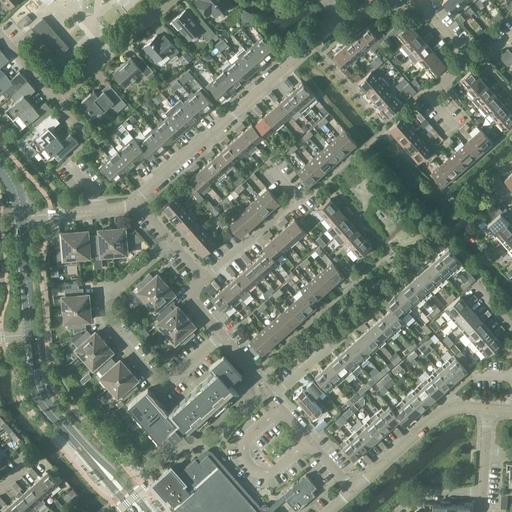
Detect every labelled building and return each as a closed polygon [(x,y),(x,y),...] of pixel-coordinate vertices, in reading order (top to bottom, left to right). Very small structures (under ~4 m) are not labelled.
[(212,10),(216,15),(229,4),(225,0),(199,0),(196,3),(207,15),(212,10)] [(463,7),(457,0),(444,0),(442,2),(454,16),(454,15),(461,23),(465,19),(458,12),(463,7)] [(457,0),(463,7),(470,15),(474,12),(467,4),(471,0),(472,0),(479,7),(483,4),(479,0),(457,0)] [(219,38),(215,34),(200,16),(195,21),(185,10),(171,23),(177,30),(179,29),(189,40),(199,31),(207,41),(212,37),(215,41),(219,38)] [(27,16),(22,20),(26,25),(31,21),(27,16)] [(31,28),(57,57),(68,47),(42,18),(31,28)] [(397,36),(404,44),(416,33),(409,24),(402,30),(399,27),(395,27),(385,35),(388,38),(392,34),(395,37),(397,36)] [(374,51),(388,38),(385,35),(383,33),(379,32),(375,35),(367,26),(364,29),(361,26),(359,29),(359,30),(360,32),(358,33),(373,50),(373,49),(374,51)] [(371,51),(373,50),(358,33),(357,35),(355,33),(354,33),(351,35),(353,38),(350,40),(361,53),(368,48),(371,51)] [(408,54),(409,53),(424,41),(416,33),(404,44),(401,46),(408,54)] [(171,59),(179,51),(170,41),(165,45),(157,35),(143,47),(156,62),(166,53),(171,59)] [(260,39),(254,44),(267,59),(272,55),(274,57),(277,54),(260,35),(258,36),(260,39)] [(355,59),(361,53),(350,40),(347,43),(345,41),(343,43),(342,45),(344,46),(342,48),(355,62),(357,60),(355,59)] [(413,54),(418,60),(431,49),(424,41),(409,53),(411,55),(413,54)] [(246,47),(244,48),(262,68),(264,65),(262,63),(267,59),(254,44),(248,49),(246,47)] [(378,49),(384,55),(388,52),(382,45),(378,49)] [(235,54),(239,57),(252,72),(257,68),(259,70),(262,68),(244,48),(243,47),(235,54)] [(353,63),(355,62),(342,48),(341,49),(339,48),(337,48),(335,50),(337,52),(334,55),(345,68),(352,62),(353,63)] [(511,53),(508,48),(503,53),(511,62),(511,61),(511,53)] [(422,68),(424,70),(438,57),(431,49),(418,60),(424,66),(422,68)] [(0,78),(5,74),(0,67),(9,60),(1,51),(0,51),(0,78)] [(179,58),(185,65),(192,58),(186,52),(179,58)] [(511,62),(503,53),(499,57),(507,66),(511,62)] [(231,60),(229,62),(246,81),(249,79),(247,77),(252,72),(239,57),(233,62),(231,60)] [(438,57),(424,70),(425,71),(427,70),(433,77),(445,65),(438,57)] [(155,75),(152,71),(153,71),(142,59),(136,65),(130,58),(113,74),(125,87),(142,72),(146,77),(147,76),(150,79),(155,75)] [(220,67),(223,71),(237,86),(241,82),(243,84),(246,81),(229,62),(228,60),(220,67)] [(464,88),(466,90),(480,78),(479,76),(480,75),(480,73),(478,70),(475,72),(473,69),(460,80),(466,87),(464,88)] [(216,74),(214,75),(231,95),(234,92),(232,90),(237,86),(223,71),(218,76),(216,74)] [(0,94),(5,90),(10,96),(27,81),(19,72),(10,80),(5,74),(0,78),(0,94)] [(364,90),(366,92),(382,77),(381,76),(377,79),(371,72),(358,83),(361,86),(359,89),(361,91),(363,91),(364,90)] [(231,95),(214,75),(212,77),(214,79),(208,85),(221,100),(226,95),(228,97),(231,95)] [(373,100),(386,89),(389,85),(382,77),(366,92),(367,93),(366,95),(366,96),(368,99),(370,97),(373,100)] [(469,90),(474,97),(487,86),(485,83),(487,81),(485,78),(483,78),(481,79),(480,78),(466,90),(467,92),(469,90)] [(5,111),(13,120),(32,104),(26,98),(35,90),(27,81),(10,96),(16,102),(5,111)] [(302,83),(294,90),(306,103),(314,96),(302,83)] [(404,87),(411,95),(416,91),(408,83),(404,87)] [(478,105),(480,106),(494,94),(493,92),(494,91),(494,89),(492,86),(490,89),(487,86),(474,97),(480,103),(478,105)] [(117,112),(126,104),(112,87),(105,93),(104,91),(98,96),(93,91),(82,101),(94,115),(102,108),(104,110),(111,104),(117,112)] [(447,91),(455,100),(458,97),(451,88),(447,91)] [(191,92),(189,94),(207,114),(209,111),(207,109),(213,104),(200,89),(193,95),(191,92)] [(378,106),(380,108),(393,97),(386,89),(373,100),(375,103),(373,105),(375,107),(377,107),(378,106)] [(294,90),(287,96),(298,110),(306,103),(294,90)] [(162,101),(158,94),(152,98),(157,105),(162,101)] [(190,98),(184,103),(197,118),(202,114),(204,116),(207,114),(189,94),(188,96),(190,98)] [(486,115),(489,113),(501,102),(499,99),(501,97),(499,94),(497,94),(496,95),(494,94),(480,106),(479,107),(486,115)] [(287,96),(279,103),(291,116),(298,110),(287,96)] [(393,97),(380,108),(382,110),(380,111),(380,113),(382,115),(385,113),(388,116),(400,105),(393,97)] [(143,103),(147,107),(152,103),(148,99),(143,103)] [(197,118),(184,103),(180,99),(173,106),(191,127),(194,124),(192,122),(197,118)] [(31,120),(36,125),(37,126),(52,112),(52,113),(54,111),(46,102),(37,110),(32,104),(13,120),(21,129),(31,120)] [(493,121),(494,123),(509,110),(507,108),(508,107),(509,105),(506,103),(504,105),(501,102),(489,113),(494,119),(493,121)] [(279,103),(271,110),(283,123),(291,116),(279,103)] [(165,113),(168,116),(182,131),(186,127),(188,130),(191,127),(173,106),(165,113)] [(271,110),(264,116),(275,130),(283,123),(271,110)] [(509,110),(494,123),(496,124),(497,123),(503,130),(511,122),(511,110),(510,112),(509,110)] [(29,143),(37,152),(56,135),(51,129),(60,121),(52,113),(52,112),(37,126),(36,125),(34,127),(40,133),(29,143)] [(138,121),(132,115),(129,118),(134,125),(138,121)] [(396,137),(409,126),(412,123),(405,115),(389,129),(396,137)] [(161,119),(159,121),(176,140),(179,138),(177,136),(182,131),(168,116),(163,121),(161,119)] [(275,130),(264,116),(256,124),(267,137),(275,130)] [(420,125),(423,128),(429,123),(425,119),(421,122),(422,123),(420,125)] [(159,125),(153,130),(166,145),(171,141),(173,143),(176,140),(159,121),(157,123),(159,125)] [(252,124),(244,131),(255,145),(263,137),(252,124)] [(166,145),(153,130),(150,126),(142,133),(143,134),(161,154),(163,151),(161,149),(166,145)] [(396,137),(404,145),(416,134),(409,126),(396,137)] [(481,130),(472,137),(483,150),(492,142),(481,130)] [(244,131),(236,138),(248,151),(255,145),(244,131)] [(345,131),(336,138),(348,151),(356,144),(349,136),(350,135),(347,132),(346,132),(345,131)] [(56,135),(37,152),(45,161),(56,151),(62,158),(79,143),(70,133),(61,141),(56,135)] [(133,137),(133,138),(151,158),(156,154),(158,156),(161,154),(143,134),(141,136),(143,138),(138,143),(133,137)] [(404,145),(411,153),(423,142),(416,134),(404,145)] [(472,137),(464,144),(475,157),(483,150),(472,137)] [(125,141),(123,142),(140,162),(143,159),(141,157),(146,153),(151,159),(151,158),(133,138),(127,143),(125,141)] [(236,138),(228,145),(240,158),(248,151),(236,138)] [(336,138),(329,144),(340,158),(348,151),(336,138)] [(123,146),(118,151),(131,166),(136,162),(137,164),(140,162),(123,142),(121,144),(123,146)] [(423,142),(411,153),(418,162),(429,153),(431,151),(423,142)] [(329,144),(321,151),(333,164),(340,158),(329,144)] [(464,144),(456,151),(467,164),(475,157),(464,144)] [(228,145),(221,152),(232,165),(240,158),(228,145)] [(110,154),(108,156),(125,175),(128,173),(126,170),(131,166),(118,151),(112,156),(110,154)] [(321,151),(313,158),(325,171),(333,164),(321,151)] [(456,151),(448,158),(459,171),(467,164),(456,151)] [(221,152),(213,158),(225,172),(232,165),(221,152)] [(125,175),(108,156),(106,157),(108,160),(99,168),(105,175),(108,173),(115,180),(120,175),(122,178),(125,175)] [(213,158),(205,165),(217,178),(225,172),(213,158)] [(313,158),(306,164),(317,178),(325,171),(313,158)] [(448,158),(440,166),(451,178),(459,171),(448,158)] [(317,178),(306,164),(298,172),(309,185),(317,178)] [(205,165),(198,172),(209,185),(217,178),(205,165)] [(451,178),(440,166),(431,173),(442,186),(451,178)] [(209,185),(198,172),(190,179),(201,192),(209,185)] [(268,189),(260,196),(271,209),(279,202),(268,189)] [(260,196),(252,203),(263,216),(271,209),(260,196)] [(161,208),(168,216),(182,205),(174,197),(173,198),(172,197),(168,200),(169,201),(161,208)] [(317,210),(324,218),(337,207),(330,199),(317,210)] [(252,203),(244,209),(256,223),(263,216),(252,203)] [(168,216),(175,224),(188,212),(182,205),(168,216)] [(483,219),(495,233),(508,221),(505,218),(507,216),(505,214),(508,211),(505,208),(502,211),(498,206),(493,211),(483,219)] [(324,218),(331,226),(344,214),(337,207),(324,218)] [(244,209),(237,216),(248,229),(256,223),(244,209)] [(182,232),(195,220),(198,217),(191,210),(188,212),(175,224),(182,232)] [(331,226),(338,234),(351,222),(344,214),(331,226)] [(248,229),(237,216),(229,223),(240,236),(248,229)] [(294,219),(286,226),(298,240),(306,232),(294,219)] [(182,232),(189,239),(202,228),(195,220),(182,232)] [(495,233),(502,241),(511,231),(511,226),(508,221),(495,233)] [(338,234),(344,241),(357,230),(351,222),(338,234)] [(286,226),(279,233),(290,246),(298,240),(286,226)] [(124,228),(112,229),(114,254),(126,253),(126,250),(132,249),(131,232),(125,233),(124,228)] [(189,239),(195,247),(208,235),(202,228),(189,239)] [(99,235),(93,236),(95,253),(101,252),(101,255),(114,254),(112,229),(99,230),(99,235)] [(344,241),(351,249),(364,237),(357,230),(344,241)] [(87,231),(74,232),(77,257),(89,256),(89,253),(95,253),(93,236),(87,236),(87,231)] [(511,231),(502,241),(509,249),(511,246),(511,231)] [(77,257),(74,232),(62,233),(63,247),(57,248),(58,265),(77,263),(77,257)] [(279,233),(271,240),(283,253),(290,246),(279,233)] [(143,241),(137,234),(133,234),(134,244),(138,244),(143,241)] [(208,235),(195,247),(202,255),(210,248),(211,249),(215,246),(214,245),(216,243),(208,235)] [(364,237),(351,249),(358,257),(360,255),(361,256),(364,253),(364,252),(371,246),(364,237)] [(263,247),(266,251),(267,250),(275,260),(275,259),(283,253),(271,240),(263,247)] [(449,249),(440,256),(454,271),(462,264),(449,249)] [(266,251),(259,257),(271,270),(279,263),(275,259),(275,260),(267,250),(266,251)] [(440,256),(433,262),(447,278),(454,271),(440,256)] [(259,257),(251,264),(263,277),(271,270),(259,257)] [(332,262),(324,269),(336,282),(344,275),(332,262)] [(433,262),(425,269),(439,285),(447,278),(433,262)] [(251,264),(244,271),(255,284),(263,277),(251,264)] [(324,269),(316,276),(328,289),(336,282),(324,269)] [(425,269),(417,276),(431,292),(439,285),(425,269)] [(244,271),(236,277),(248,290),(255,284),(244,271)] [(138,291),(146,301),(165,284),(157,275),(153,278),(149,273),(136,284),(140,289),(138,291)] [(316,276),(309,283),(320,296),(328,289),(316,276)] [(417,276),(410,283),(424,298),(431,292),(417,276)] [(236,277),(228,284),(240,297),(248,290),(236,277)] [(301,290),(304,294),(304,293),(313,303),(313,302),(320,296),(309,283),(301,290)] [(410,283),(402,289),(413,302),(418,298),(420,301),(424,298),(410,283)] [(157,308),(161,313),(170,306),(174,302),(170,297),(174,294),(165,284),(146,301),(155,310),(157,308)] [(228,284),(221,291),(232,304),(240,297),(228,284)] [(63,297),(64,309),(89,307),(88,294),(83,295),(83,288),(65,290),(66,296),(63,297)] [(402,289),(395,296),(408,312),(416,305),(413,302),(402,289)] [(232,304),(221,291),(213,298),(224,311),(232,304)] [(304,294),(297,300),(308,313),(316,306),(313,302),(313,303),(304,293),(304,294)] [(386,303),(391,309),(392,308),(401,319),(401,318),(408,312),(395,296),(386,303)] [(444,310),(451,318),(467,304),(460,296),(447,307),(444,310)] [(297,300),(289,307),(301,320),(308,313),(297,300)] [(451,318),(458,326),(474,312),(467,304),(451,318)] [(158,323),(167,333),(186,316),(177,307),(174,310),(170,306),(161,313),(156,316),(161,321),(158,323)] [(89,307),(64,309),(65,322),(68,321),(68,328),(73,327),(74,334),(82,330),(82,327),(85,326),(85,320),(90,320),(89,307)] [(289,307),(281,313),(293,326),(301,320),(289,307)] [(392,308),(391,309),(384,315),(398,331),(406,324),(401,318),(401,319),(392,308)] [(458,326),(465,333),(480,320),(474,312),(458,326)] [(281,313),(274,320),(285,333),(293,326),(281,313)] [(384,315),(377,322),(390,338),(398,331),(384,315)] [(186,316),(167,333),(175,342),(177,340),(182,345),(194,334),(190,329),(194,326),(186,316)] [(274,320),(266,327),(278,340),(285,333),(274,320)] [(465,333),(471,341),(487,327),(480,320),(465,333)] [(377,322),(369,329),(383,344),(390,338),(377,322)] [(266,327),(258,334),(270,347),(278,340),(266,327)] [(471,341),(478,349),(494,335),(487,327),(471,341)] [(369,329),(361,335),(375,351),(383,344),(369,329)] [(76,349),(85,358),(103,341),(95,332),(91,335),(87,331),(83,334),(82,332),(70,337),(74,342),(78,347),(76,349)] [(270,347),(258,334),(250,341),(262,354),(270,347)] [(361,335),(354,342),(367,358),(375,351),(361,335)] [(494,335),(478,349),(485,357),(501,343),(494,335)] [(95,366),(99,370),(112,359),(108,354),(112,351),(103,341),(85,358),(93,368),(95,366)] [(354,342),(346,349),(360,365),(367,358),(354,342)] [(413,348),(410,345),(407,342),(404,345),(410,351),(413,348)] [(451,348),(456,354),(460,351),(455,345),(451,348)] [(346,349),(338,356),(352,371),(360,365),(346,349)] [(460,351),(456,354),(462,361),(466,357),(460,351)] [(395,358),(398,362),(402,358),(396,352),(393,355),(395,358)] [(193,435),(239,395),(229,384),(240,374),(223,355),(211,365),(217,372),(168,415),(146,390),(128,406),(158,440),(169,431),(175,439),(183,432),(181,430),(185,426),(193,435)] [(453,355),(445,362),(459,378),(467,370),(455,358),(453,355)] [(338,356),(331,362),(344,378),(352,371),(338,356)] [(398,362),(395,358),(394,359),(392,356),(389,358),(394,365),(398,362)] [(101,377),(109,386),(128,370),(120,360),(116,363),(112,359),(99,370),(103,375),(101,377)] [(331,362),(323,369),(337,385),(344,378),(331,362)] [(444,368),(440,372),(451,384),(459,378),(445,362),(442,365),(444,368)] [(395,367),(399,371),(402,374),(405,371),(399,364),(395,367)] [(317,379),(314,381),(322,391),(325,388),(329,392),(337,385),(323,369),(315,376),(317,379)] [(383,375),(380,372),(377,369),(373,372),(379,378),(383,375)] [(437,369),(429,375),(443,391),(451,384),(440,372),(437,369)] [(128,370),(109,386),(118,396),(120,394),(124,398),(137,387),(133,382),(137,379),(128,370)] [(429,381),(424,385),(436,398),(443,391),(429,375),(426,378),(429,381)] [(293,395),(303,407),(312,399),(313,399),(322,391),(314,381),(304,390),(302,387),(293,395)] [(422,382),(414,389),(428,405),(436,398),(424,385),(422,382)] [(361,388),(357,392),(360,396),(364,392),(365,393),(368,390),(364,385),(361,388)] [(372,387),(368,390),(365,393),(366,394),(365,394),(369,398),(376,391),(373,388),(372,387)] [(414,389),(406,396),(420,411),(428,405),(414,389)] [(357,392),(349,399),(352,402),(360,396),(357,392)] [(406,396),(399,402),(413,418),(420,411),(406,396)] [(312,399),(303,407),(313,418),(310,421),(311,423),(315,419),(314,417),(322,410),(313,399),(312,399)] [(396,405),(392,409),(394,412),(400,419),(405,425),(413,418),(399,402),(396,405)] [(382,407),(379,410),(392,426),(400,419),(394,412),(392,409),(389,406),(384,410),(382,407)] [(379,410),(371,417),(385,433),(392,426),(379,410)] [(371,417),(363,424),(377,439),(385,433),(371,417)] [(315,427),(319,431),(328,423),(324,419),(315,427)] [(363,424),(356,430),(369,446),(377,439),(363,424)] [(356,430),(348,437),(362,453),(369,446),(356,430)] [(362,453),(348,437),(340,444),(354,460),(362,453)] [(274,511),(270,506),(269,507),(268,505),(267,504),(265,503),(263,503),(262,504),(261,505),(261,507),(212,451),(211,451),(210,450),(209,450),(207,450),(205,451),(204,450),(196,458),(195,457),(178,472),(177,474),(191,490),(177,502),(176,502),(173,504),(172,506),(173,508),(177,511),(274,511)] [(511,463),(507,463),(506,471),(509,471),(509,484),(505,484),(505,493),(501,493),(500,508),(507,509),(508,494),(511,493),(511,463)] [(168,498),(173,504),(176,502),(177,502),(191,490),(177,474),(178,472),(172,466),(171,467),(169,468),(163,473),(163,474),(160,476),(154,481),(152,483),(154,485),(153,485),(157,490),(158,490),(160,493),(164,497),(166,499),(168,498)] [(48,471),(39,479),(50,491),(58,484),(48,471)] [(302,478),(292,487),(306,503),(310,499),(313,496),(315,494),(312,491),(316,487),(315,485),(311,480),(306,474),(304,476),(302,477),(302,478)] [(39,479),(31,486),(42,498),(50,491),(39,479)] [(31,486),(23,493),(37,509),(45,502),(42,498),(31,486)] [(306,503),(292,487),(282,495),(296,511),(306,503)] [(23,493),(15,500),(25,511),(26,511),(29,509),(31,511),(33,511),(37,509),(23,493)] [(25,511),(15,500),(7,507),(10,511),(25,511)] [(440,504),(423,503),(426,511),(444,511),(445,501),(440,501),(440,504)] [(450,502),(445,501),(444,511),(456,511),(457,505),(450,505),(450,502)] [(409,511),(408,511),(426,511),(423,503),(412,511),(409,511)] [(464,505),(457,505),(456,511),(472,511),(473,511),(473,503),(464,503),(464,505)]
